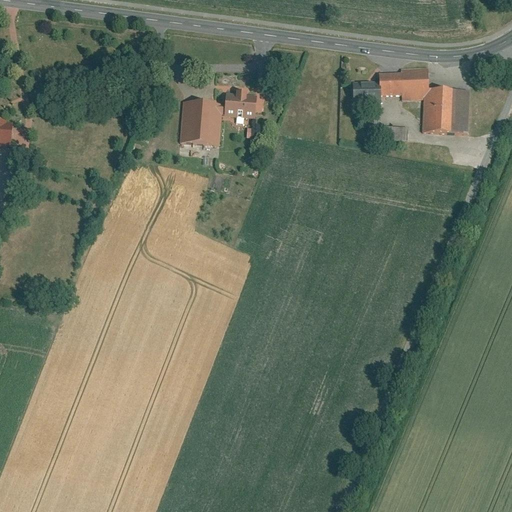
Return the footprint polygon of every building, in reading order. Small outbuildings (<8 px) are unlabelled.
[(377,107),(379,100),(421,100),(421,75),(372,75),(372,86),(349,87),(349,107),(377,107)] [(427,94),(427,133),(465,133),(466,95),(427,94)] [(230,96),(230,119),(261,120),(262,97),(230,96)] [(227,105),(204,104),(201,145),(225,147),(227,105)] [(370,127),(369,140),(406,143),(407,130),(370,127)]
